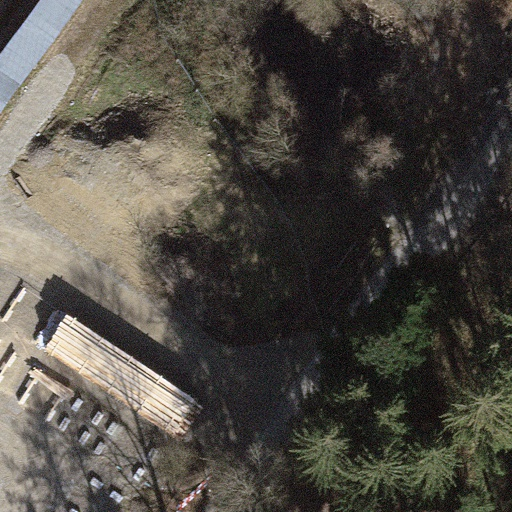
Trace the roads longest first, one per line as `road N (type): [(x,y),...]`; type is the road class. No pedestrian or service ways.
road 1 (unclassified): [(511,111),(432,236),(230,511)]
road 2 (track): [(0,248),(68,260),(312,395)]
